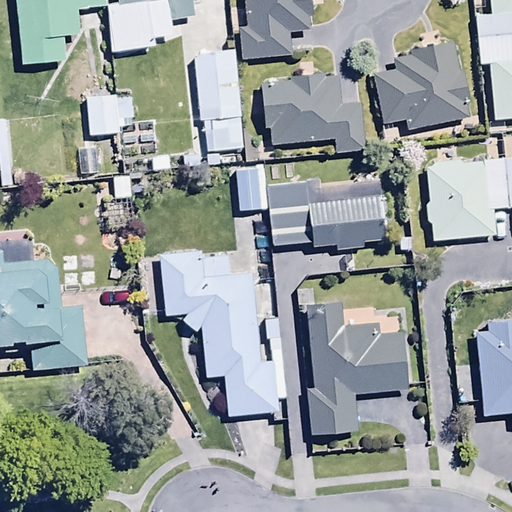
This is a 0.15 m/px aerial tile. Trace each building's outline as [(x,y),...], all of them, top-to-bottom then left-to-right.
[(15,0),(22,67),(66,63),(64,40),(80,38),(78,10),(107,7),(106,0),(15,0)] [(116,0),(117,8),(107,9),(111,55),(154,51),(153,40),(173,38),(171,21),(192,19),(190,0),(116,0)] [(242,0),(245,29),(238,30),(241,61),(292,56),(290,36),(312,34),(308,0),(242,0)] [(511,0),(487,0),(489,19),(474,21),(477,68),(487,67),(492,125),(511,123),(511,0)] [(403,122),(405,134),(472,120),(461,71),(455,72),(449,43),(409,51),(410,59),(391,63),(393,74),(371,79),(381,127),(403,122)] [(241,152),(234,53),(194,55),(199,124),(204,124),(206,155),(241,152)] [(270,131),(272,147),(330,142),(332,158),(361,155),(358,105),(340,106),(338,76),(289,80),(290,85),(261,87),(264,132),(270,131)] [(122,136),(122,131),(132,130),(130,105),(120,105),(120,98),(87,100),(89,138),(122,136)] [(110,149),(79,152),(82,177),(112,174),(110,149)] [(511,160),(501,161),(504,211),(511,210),(511,160)] [(504,211),(501,161),(423,168),(427,206),(424,206),(426,229),(429,229),(431,245),(492,240),(490,212),(504,211)] [(255,171),(236,172),(239,215),(258,213),(255,171)] [(375,198),(310,206),(315,251),(335,248),(336,255),(362,252),(361,245),(380,243),(375,198)] [(305,210),(270,211),(272,249),(307,247),(305,210)] [(0,355),(31,354),(33,371),(87,367),(83,307),(60,308),(57,262),(34,263),(31,233),(0,235),(0,355)] [(259,365),(249,275),(226,277),(225,256),(202,258),(202,254),(160,257),(165,320),(179,319),(202,340),(207,381),(224,380),(228,418),(279,413),(274,363),(259,365)] [(338,307),(308,308),(313,393),(305,393),(308,437),(355,435),(352,398),(405,395),(401,335),(375,336),(374,311),(339,313),(338,307)] [(511,322),(483,325),(484,336),(475,337),(482,418),(509,415),(510,428),(511,427),(511,322)]
